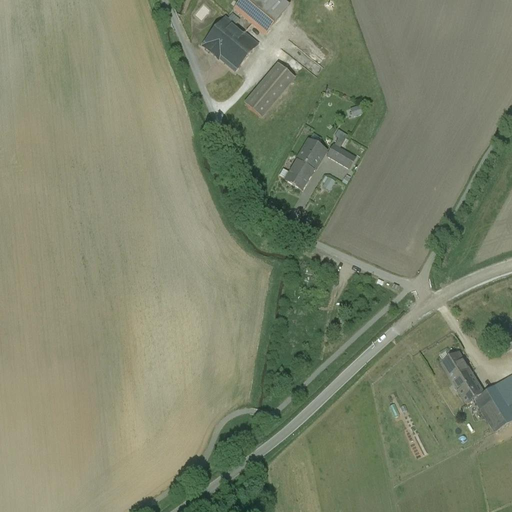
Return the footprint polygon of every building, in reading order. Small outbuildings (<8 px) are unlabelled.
[(239,0),(234,7),(252,22),(265,33),(280,16),(261,0),(239,0)] [(257,44),(225,17),(203,43),(235,70),(257,44)] [(277,64),(245,103),(261,116),(293,78),(277,64)] [(362,105),(352,108),(354,116),(365,113),(362,105)] [(326,150),(309,140),(298,157),(316,168),(326,150)] [(355,158),(334,145),(327,155),(349,168),(355,158)] [(316,168),(298,157),(285,180),(302,189),(308,179),(314,168),(315,168),(316,168)] [(327,176),(323,187),(333,191),(337,180),(327,176)] [(304,359),(320,272),(302,269),(286,356),(304,359)] [(511,331),(497,342),(505,354),(511,348),(511,331)] [(484,395),(458,354),(441,364),(467,405),(484,395)] [(511,376),(484,395),(475,401),(495,434),(511,423),(511,406),(511,405),(511,404),(511,376)]
